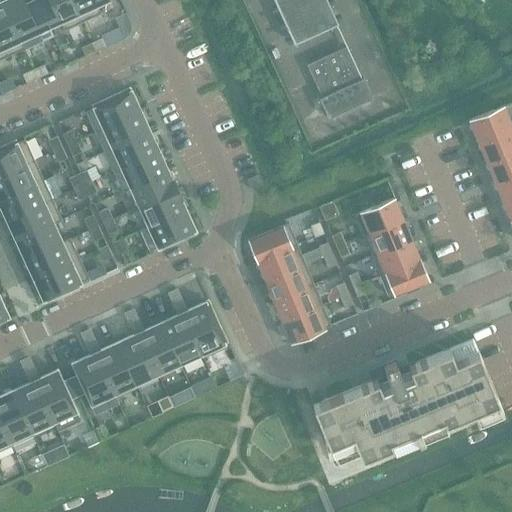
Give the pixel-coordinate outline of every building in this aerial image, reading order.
[(0,0),(0,59),(23,49),(0,0)] [(0,0),(23,49),(24,50),(53,36),(49,26),(48,26),(36,0),(35,0),(25,5),(23,0),(0,0)] [(36,0),(48,26),(49,26),(60,21),(64,30),(82,21),(72,0),(36,0)] [(72,0),(82,21),(101,13),(97,4),(105,0),(72,0)] [(273,0),(293,44),(336,25),(324,0),(273,0)] [(119,27),(101,35),(102,37),(106,46),(125,37),(130,31),(130,23),(129,22),(125,12),(114,17),(119,27)] [(96,51),(106,46),(102,37),(92,42),(96,51)] [(96,51),(92,42),(81,47),(85,56),(96,51)] [(327,118),(371,99),(362,79),(359,80),(345,48),(306,65),(320,97),(318,99),(327,118)] [(33,69),(37,78),(48,73),(43,64),(33,69)] [(26,83),(37,78),(32,69),(22,74),(26,83)] [(17,71),(0,78),(0,92),(23,83),(17,71)] [(101,104),(85,111),(94,132),(140,111),(130,90),(116,97),(115,94),(100,101),(101,104)] [(469,119),(478,140),(511,126),(503,105),(469,119)] [(140,111),(94,132),(103,151),(149,130),(140,111)] [(511,126),(478,140),(486,160),(511,149),(511,126)] [(67,144),(76,140),(71,129),(62,134),(67,144)] [(149,130),(103,151),(112,171),(158,150),(149,130)] [(52,151),(61,147),(56,136),(47,140),(52,151)] [(0,175),(34,160),(24,139),(8,146),(7,144),(0,146),(0,175)] [(81,151),(76,140),(67,144),(72,155),(81,151)] [(66,158),(61,147),(52,151),(57,162),(66,158)] [(511,149),(486,160),(494,180),(511,172),(511,149)] [(158,150),(112,171),(122,192),(131,188),(130,187),(167,170),(158,150)] [(34,160),(0,175),(0,198),(43,179),(34,160)] [(85,184),(94,180),(89,169),(80,173),(85,184)] [(167,170),(130,187),(131,188),(139,206),(178,188),(173,177),(171,178),(167,170)] [(511,172),(494,180),(502,201),(511,196),(511,172)] [(258,174),(246,180),(251,189),(263,184),(258,174)] [(43,179),(0,198),(0,204),(7,219),(52,199),(61,195),(52,175),(43,179)] [(70,190),(79,186),(74,175),(65,179),(70,190)] [(99,190),(94,180),(85,184),(90,195),(99,190)] [(84,197),(79,186),(70,190),(75,201),(84,197)] [(178,188),(139,206),(148,225),(148,226),(185,209),(181,201),(183,200),(178,188)] [(511,196),(502,201),(510,220),(511,219),(511,196)] [(354,214),(362,235),(403,218),(394,197),(354,214)] [(52,199),(7,219),(16,239),(52,222),(53,223),(61,219),(52,199)] [(103,223),(112,219),(107,208),(98,212),(103,223)] [(148,225),(139,229),(149,251),(165,243),(166,246),(182,239),(180,236),(194,230),(185,209),(148,226),(148,225)] [(88,230),(97,225),(92,215),(84,219),(88,230)] [(403,218),(362,235),(371,255),(411,238),(403,218)] [(112,219),(103,223),(108,234),(117,230),(112,219)] [(52,222),(16,239),(25,259),(61,242),(61,241),(53,223),(52,222)] [(314,237),(323,233),(319,222),(310,226),(314,237)] [(248,240),(256,261),(297,244),(288,223),(248,240)] [(102,236),(97,225),(88,230),(93,240),(102,236)] [(331,235),(335,246),(345,242),(340,231),(331,235)] [(61,242),(25,259),(34,278),(79,258),(70,237),(61,241),(61,242)] [(117,253),(126,249),(121,238),(112,243),(117,253)] [(355,238),(345,242),(349,253),(349,254),(360,250),(355,238)] [(411,238),(371,255),(379,275),(419,258),(411,238)] [(322,257),(332,253),(327,242),(318,246),(322,257)] [(340,257),(349,253),(345,242),(335,246),(340,257)] [(297,244),(256,261),(265,281),(305,264),(297,244)] [(106,245),(97,249),(102,260),(111,256),(106,245)] [(322,257),(327,268),(336,264),(332,253),(322,257)] [(79,258),(34,278),(43,299),(57,293),(58,295),(74,288),(72,286),(89,278),(79,258)] [(419,258),(379,275),(388,296),(404,289),(406,294),(419,288),(417,284),(428,279),(419,258)] [(305,264),(265,281),(273,301),(313,284),(305,264)] [(347,275),(352,286),(361,282),(356,271),(347,275)] [(334,285),(339,297),(348,293),(343,282),(334,285)] [(361,282),(352,286),(357,297),(365,293),(361,282)] [(313,284),(273,301),(281,321),(322,304),(313,284)] [(176,290),(169,293),(173,304),(181,300),(176,290)] [(348,293),(339,297),(344,307),(353,304),(348,293)] [(181,300),(173,304),(178,314),(182,312),(200,353),(202,358),(225,347),(216,325),(218,324),(211,309),(209,310),(205,302),(186,311),(181,300)] [(322,304),(281,321),(290,342),(330,325),(322,304)] [(132,309),(125,313),(130,323),(137,320),(132,309)] [(178,314),(160,322),(179,363),(200,353),(182,312),(178,314)] [(137,320),(130,323),(135,334),(138,332),(157,373),(179,363),(160,322),(142,331),(137,320)] [(89,329),(81,333),(86,344),(94,340),(89,329)] [(135,334),(117,342),(135,383),(136,382),(157,373),(138,332),(135,334)] [(313,404),(312,405),(338,466),(472,410),(476,421),(502,410),(489,379),(482,361),(472,338),(408,365),(398,369),(394,360),(383,365),(384,367),(371,373),(374,379),(351,388),(327,399),(320,401),(313,404)] [(94,340),(86,344),(91,354),(95,352),(115,397),(116,397),(138,387),(136,382),(135,383),(117,342),(98,351),(94,340)] [(77,374),(69,378),(78,396),(85,392),(95,413),(118,402),(116,397),(115,397),(95,352),(91,354),(72,363),(77,374)] [(28,357),(21,361),(26,371),(33,368),(28,357)] [(33,368),(26,371),(30,382),(34,380),(53,421),(52,421),(57,431),(80,420),(70,399),(78,396),(69,378),(62,381),(57,370),(38,378),(33,368)] [(30,382),(12,390),(31,431),(32,430),(52,421),(53,421),(34,380),(30,382)] [(197,383),(189,386),(195,397),(202,394),(197,383)] [(0,421),(11,445),(34,435),(32,430),(31,431),(12,390),(0,395),(0,421)] [(174,394),(168,396),(173,407),(175,406),(179,404),(174,394)] [(0,450),(11,445),(0,421),(0,450)] [(53,460),(69,454),(66,444),(49,450),(53,460)] [(47,451),(42,454),(47,465),(53,463),(47,451)]
